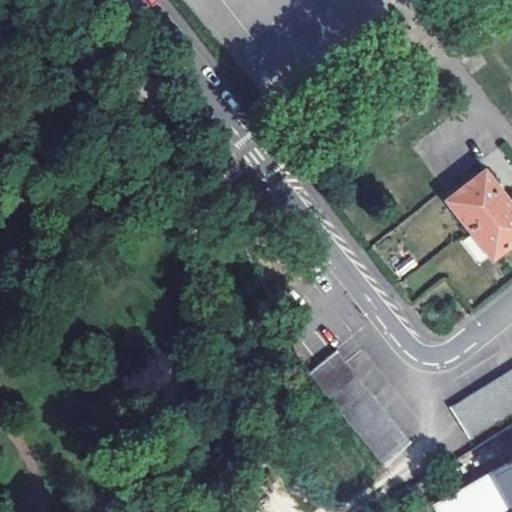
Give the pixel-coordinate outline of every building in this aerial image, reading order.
[(445,200),(494,259),(511,244),(511,207),(483,170),(445,200)] [(365,172),(360,186),(372,191),(377,177),(365,172)] [(335,407),(384,465),(411,441),(337,350),(309,375),(335,407)] [(511,368),(449,407),(467,438),(511,409),(511,368)] [(511,460),(433,505),(437,511),(490,511),(507,502),(511,511),(511,460)]
